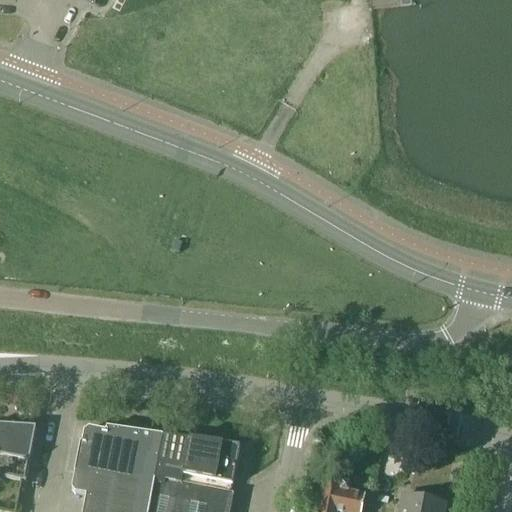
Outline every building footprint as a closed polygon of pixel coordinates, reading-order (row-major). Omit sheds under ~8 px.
[(179,255),(182,245),(174,242),(171,252),(179,255)] [(0,478),(25,484),(35,430),(0,427),(0,478)] [(148,511),(153,491),(164,439),(106,431),(105,434),(88,431),(83,435),(81,446),(80,446),(74,475),(75,475),(71,491),(75,496),(86,499),(83,511),(148,511)] [(230,511),(242,450),(190,442),(164,439),(153,491),(148,511),(230,511)] [(362,511),(365,498),(347,494),(348,489),(342,487),(343,485),(340,485),(341,483),(326,480),(326,482),(323,481),(320,499),(316,499),(314,510),(318,510),(317,511),(362,511)] [(443,511),(445,506),(402,498),(399,511),(443,511)]
